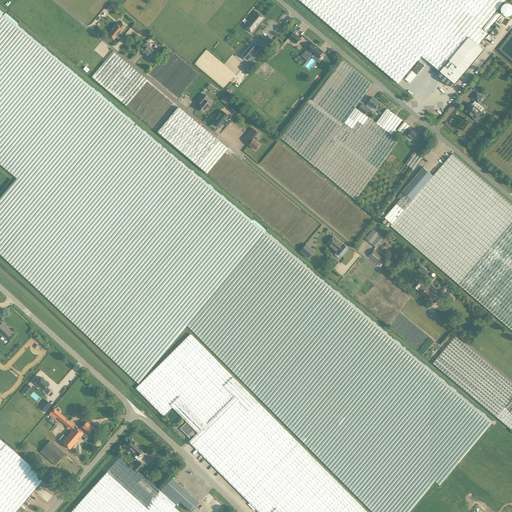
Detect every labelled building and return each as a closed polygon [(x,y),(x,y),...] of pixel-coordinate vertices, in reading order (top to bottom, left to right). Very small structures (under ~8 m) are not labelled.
[(481,29),(504,0),(299,0),(410,93),(433,66),(455,84),(484,50),(478,45),(487,34),(481,29)] [(185,328),(264,233),(267,230),(0,7),(0,165),(16,178),(0,197),(0,254),(138,384),(185,328)] [(260,24),(262,22),(265,19),(256,11),(244,25),(253,33),(257,28),(258,29),(261,25),(260,24)] [(116,23),(112,28),(119,34),(123,29),(125,26),(121,22),(119,25),(116,23)] [(500,26),(495,22),(487,31),(492,36),(500,26)] [(140,34),(143,30),(135,23),(132,27),(140,34)] [(119,34),(112,28),(113,28),(107,35),(113,40),(117,36),(119,34)] [(289,37),(296,43),(300,38),(293,32),(289,37)] [(511,35),(506,36),(506,45),(503,45),(504,52),(511,51),(511,50),(511,35)] [(147,41),(142,46),(145,49),(143,51),(146,54),(145,55),(150,59),(156,53),(148,46),(150,44),(147,41)] [(248,59),(259,47),(260,46),(253,41),(241,55),(247,60),(248,59)] [(318,58),(323,52),(312,43),(307,49),(307,50),(306,51),(311,56),(313,54),(318,58)] [(147,80),(113,51),(91,77),(126,106),(147,80)] [(164,86),(178,98),(191,82),(197,73),(173,54),(167,61),(162,57),(149,73),(164,85),(164,86)] [(372,84),(342,60),(312,101),(309,99),(296,117),(281,138),(296,150),(315,167),(316,167),(340,187),(356,200),(399,140),(393,136),(391,134),(395,129),(402,120),(386,108),(376,123),(364,114),(355,108),(372,84)] [(472,117),(477,122),(481,117),(479,115),(481,112),(474,106),(477,102),(477,103),(482,97),(477,92),(472,98),(475,101),(472,104),(466,111),(473,116),(472,117)] [(208,98),(203,94),(197,101),(200,104),(197,107),(203,112),(210,104),(206,100),(208,98)] [(358,109),(364,114),(371,105),(375,109),(379,103),(373,97),(366,106),(362,104),(358,109)] [(229,110),(235,115),(240,109),(234,104),(229,110)] [(207,173),(228,148),(178,107),(157,132),(207,173)] [(229,116),(222,111),(213,122),(219,128),(229,116)] [(407,134),(408,135),(406,137),(411,141),(413,139),(413,140),(417,134),(411,129),(411,130),(407,127),(409,126),(404,121),(397,130),(402,134),(404,131),(407,134)] [(259,145),(253,140),(258,133),(252,128),(243,140),(247,143),(249,144),(255,150),(259,145)] [(414,151),(402,171),(407,174),(411,167),(415,169),(423,156),(414,151)] [(433,176),(423,168),(402,192),(405,194),(396,204),(385,218),(392,224),(391,226),(511,330),(511,205),(452,154),(433,176)] [(365,239),(367,240),(377,248),(383,240),(385,238),(373,229),(365,239)] [(327,244),(334,250),(340,242),(333,236),(327,244)] [(300,251),(309,259),(317,250),(308,242),(300,251)] [(342,244),(340,242),(334,250),(336,252),(341,256),(348,248),(343,244),(342,244)] [(375,250),(369,257),(378,265),(384,257),(375,250)] [(422,266),(418,270),(426,277),(429,272),(422,266)] [(428,286),(426,288),(423,286),(419,290),(429,298),(430,297),(433,300),(436,297),(432,293),(433,293),(432,293),(434,291),(428,286)] [(447,290),(443,287),(438,293),(442,296),(447,290)] [(0,334),(1,334),(6,339),(12,332),(2,322),(0,324),(0,334)] [(190,334),(154,370),(135,389),(163,416),(172,407),(187,422),(180,428),(189,438),(194,433),(195,435),(188,441),(215,468),(244,497),(258,511),(366,511),(351,496),(312,456),(271,416),(233,377),(232,377),(190,334)] [(511,384),(493,367),(455,336),(433,363),(468,393),(511,429),(511,427),(511,384)] [(49,384),(41,377),(36,383),(44,389),(43,391),(48,396),(52,391),(47,386),(49,384)] [(61,397),(73,384),(68,380),(56,393),(61,397)] [(51,404),(46,400),(40,408),(44,412),(51,404)] [(83,433),(85,429),(92,435),(96,429),(90,424),(90,425),(86,422),(82,427),(80,430),(75,426),(75,427),(54,408),(49,414),(55,419),(56,417),(68,427),(67,428),(71,431),(62,442),(70,449),(83,433)] [(179,420),(179,418),(179,417),(178,416),(178,415),(177,415),(176,414),(175,414),(173,413),(172,413),(171,414),(170,414),(169,415),(168,416),(168,417),(167,418),(167,420),(167,421),(167,422),(168,423),(169,424),(171,425),(173,426),(174,426),(175,425),(177,424),(178,423),(179,422),(179,420)] [(24,460),(0,439),(0,511),(14,511),(45,477),(24,460)] [(65,453),(51,440),(41,451),(55,464),(65,453)] [(132,441),(127,446),(137,455),(140,452),(139,452),(141,450),(142,450),(138,447),(137,448),(134,445),(135,443),(136,443),(135,442),(134,443),(132,441)] [(199,503),(172,478),(160,490),(139,471),(144,465),(139,461),(132,468),(133,469),(132,469),(119,458),(91,490),(70,511),(179,511),(174,507),(176,505),(179,501),(191,511),(199,503)]
